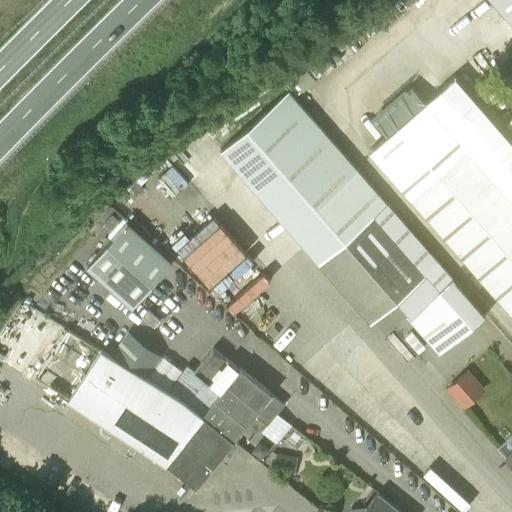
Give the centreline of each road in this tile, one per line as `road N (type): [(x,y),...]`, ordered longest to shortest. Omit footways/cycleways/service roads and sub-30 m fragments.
road 1 (unknown): [(511,331),(374,184),(343,136),(347,102),(378,68),(475,30)]
road 2 (trunk): [(0,144),(145,0)]
